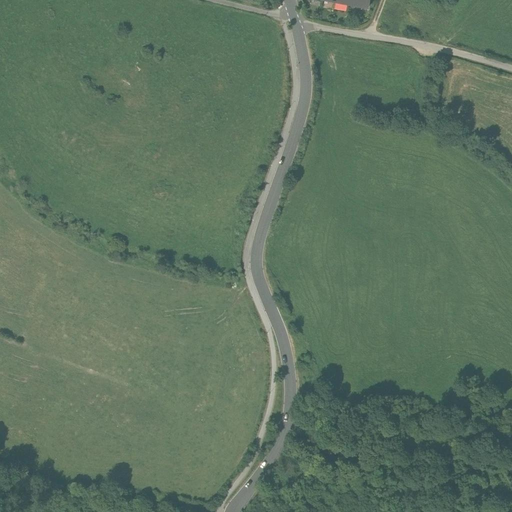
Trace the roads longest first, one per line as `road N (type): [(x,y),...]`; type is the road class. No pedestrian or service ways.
road 1 (tertiary): [(233,511),(282,443),(290,411),(288,359),(256,256),(306,87),(295,21)]
road 2 (unclassified): [(511,69),(295,21)]
road 3 (track): [(210,511),(175,496),(52,491),(0,477)]
